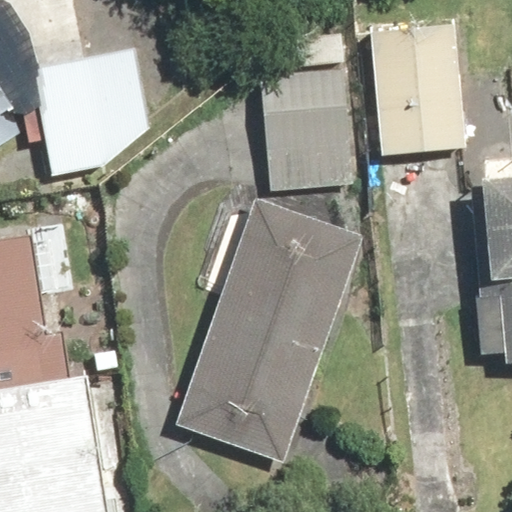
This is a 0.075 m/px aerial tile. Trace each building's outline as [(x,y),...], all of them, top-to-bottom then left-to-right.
[(467,30),(378,34),(384,154),(473,149),(467,30)] [(360,182),(350,34),(263,40),(273,188),(360,182)] [(146,46),(44,60),(60,172),(162,158),(146,46)] [(24,103),(0,69),(0,158),(27,139),(9,114),(24,103)] [(480,289),(484,364),(511,362),(511,179),(501,180),(507,287),(480,289)] [(294,462),(374,236),(236,187),(200,289),(228,299),(184,423),(294,462)] [(0,511),(119,511),(100,377),(77,380),(69,327),(52,330),(38,234),(0,239),(0,511)]
